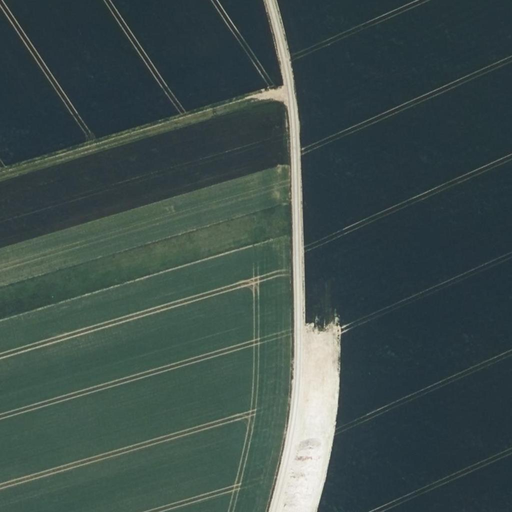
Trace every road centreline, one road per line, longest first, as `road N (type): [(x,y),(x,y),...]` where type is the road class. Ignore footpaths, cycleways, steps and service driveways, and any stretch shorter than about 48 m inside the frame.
road 1 (unclassified): [(268,0),(290,89),(299,358),(271,511)]
road 2 (track): [(0,174),(290,89)]
